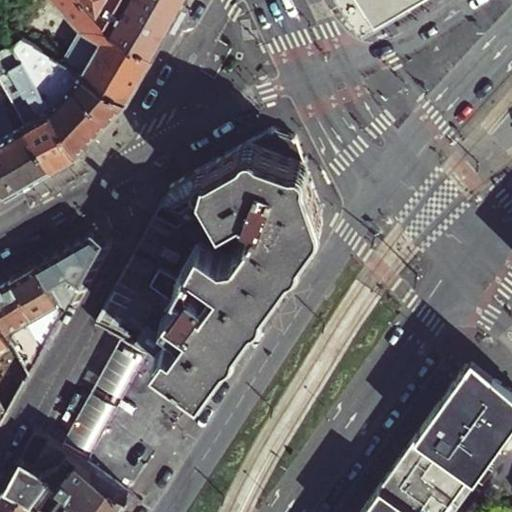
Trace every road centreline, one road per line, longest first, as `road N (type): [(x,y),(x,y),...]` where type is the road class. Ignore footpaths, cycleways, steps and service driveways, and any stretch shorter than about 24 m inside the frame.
road 1 (primary): [(381,188),(170,511)]
road 2 (residential): [(0,449),(115,248),(122,219),(103,177)]
road 3 (primary): [(283,511),(453,274)]
road 4 (tertiary): [(305,78),(141,156)]
road 5 (tertiary): [(223,0),(141,156)]
road 6 (primary): [(511,40),(405,157)]
road 7 (tertiary): [(479,0),(406,43),(345,66)]
road 8 (secondary): [(305,78),(381,188)]
